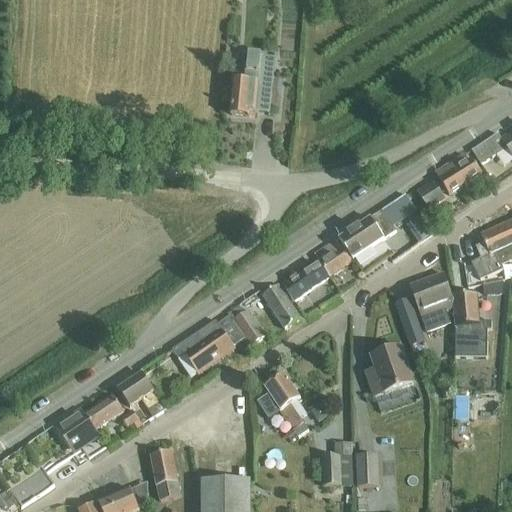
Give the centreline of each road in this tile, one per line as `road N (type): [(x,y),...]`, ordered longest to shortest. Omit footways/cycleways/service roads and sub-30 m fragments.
road 1 (residential): [(511,191),(33,511)]
road 2 (residential): [(155,343),(501,110)]
road 3 (residential): [(280,188),(350,175),(501,110)]
road 4 (residential): [(280,188),(250,241),(160,317),(155,343)]
road 5 (residential): [(0,448),(155,343)]
